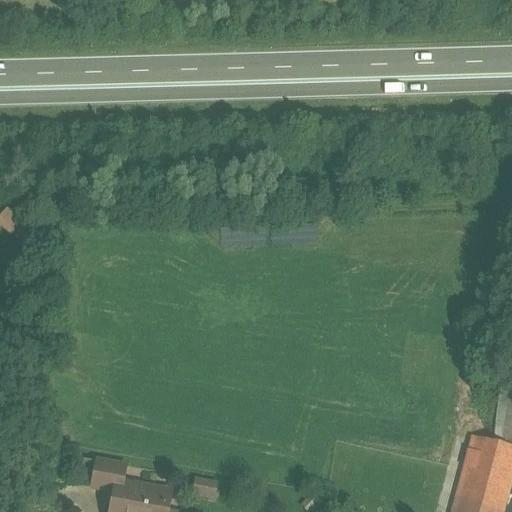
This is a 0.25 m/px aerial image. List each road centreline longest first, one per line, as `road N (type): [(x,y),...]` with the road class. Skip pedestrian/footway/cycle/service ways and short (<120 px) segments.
road 1 (trunk): [(0,82),(511,70)]
road 2 (residential): [(0,321),(39,332),(33,511)]
